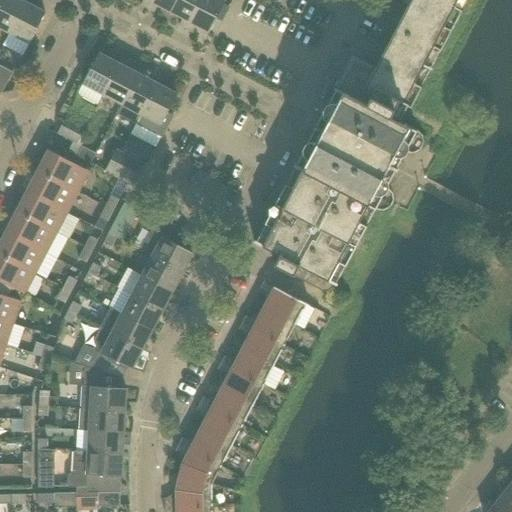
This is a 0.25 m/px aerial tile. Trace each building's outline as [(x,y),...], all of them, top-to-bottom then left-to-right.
[(26,2),(21,0),(2,0),(0,4),(0,27),(10,33),(26,2)] [(143,0),(141,5),(148,8),(152,0),(143,0)] [(155,12),(158,5),(171,12),(176,0),(152,0),(148,8),(155,12)] [(176,0),(171,12),(183,18),(180,25),(186,28),(201,0),(176,0)] [(197,25),(210,32),(226,2),(226,0),(201,0),(186,28),(193,32),(197,25)] [(360,81),(356,88),(342,80),(337,89),(336,88),(334,90),(335,90),(317,124),(296,164),(294,166),(295,167),(256,241),(256,240),(254,242),(280,256),(275,266),(322,290),(323,291),(324,291),(326,291),(327,291),(328,290),(329,290),(330,289),(331,288),(333,284),(337,286),(338,284),(337,283),(398,166),(417,130),(391,117),(399,101),(411,107),(430,72),(467,0),(411,0),(408,6),(407,5),(406,7),(407,8),(374,71),(356,61),(353,67),(352,68),(352,70),(352,71),(352,73),(353,74),(353,76),(354,77),(355,78),(357,79),(360,81)] [(10,33),(30,43),(46,13),(26,2),(10,33)] [(103,94),(119,64),(99,53),(78,93),(98,104),(103,94)] [(0,93),(2,93),(14,72),(0,64),(0,93)] [(138,74),(119,64),(103,94),(122,104),(138,74)] [(122,104),(118,113),(137,123),(157,83),(138,74),(122,104)] [(173,115),(168,112),(177,94),(157,83),(137,123),(162,136),(173,115)] [(86,128),(89,121),(69,111),(58,133),(74,141),(73,142),(81,146),(86,138),(82,136),(86,128)] [(77,155),(81,146),(73,142),(69,151),(77,155)] [(84,159),(92,163),(97,153),(89,149),(84,159)] [(142,162),(132,157),(117,149),(111,160),(136,173),(142,162)] [(89,171),(49,150),(38,170),(79,192),(89,171)] [(131,183),(136,173),(111,160),(106,170),(131,183)] [(68,212),(79,192),(38,170),(27,191),(68,212)] [(57,233),(57,232),(68,213),(68,212),(27,191),(17,211),(57,233)] [(107,206),(114,210),(119,199),(112,195),(107,206)] [(107,222),(114,210),(107,206),(100,218),(107,222)] [(47,253),(57,233),(17,211),(6,232),(47,253)] [(192,252),(198,241),(157,220),(141,250),(152,256),(183,273),(193,252),(192,252)] [(113,225),(108,233),(118,238),(122,229),(113,225)] [(47,253),(6,232),(0,243),(0,254),(36,274),(47,253)] [(113,247),(118,238),(108,233),(104,242),(113,247)] [(85,247),(93,251),(99,240),(91,236),(85,247)] [(93,251),(85,247),(79,258),(87,262),(93,251)] [(244,260),(258,267),(264,255),(250,248),(244,260)] [(0,254),(0,280),(13,287),(25,294),(36,274),(0,254)] [(173,292),(183,273),(152,256),(142,275),(173,292)] [(93,263),(89,271),(97,276),(102,267),(93,263)] [(93,285),(97,276),(89,271),(84,281),(93,285)] [(173,292),(142,275),(132,295),(163,311),(173,292)] [(70,276),(64,287),(72,291),(77,280),(70,276)] [(0,318),(14,323),(21,301),(8,296),(13,287),(0,280),(0,318)] [(264,281),(260,288),(271,294),(264,308),(298,325),(310,305),(264,281)] [(66,303),(72,291),(64,287),(58,298),(66,303)] [(153,330),(163,311),(132,295),(122,314),(153,330)] [(111,301),(106,298),(103,303),(111,308),(112,306),(112,302),(111,301)] [(68,310),(77,315),(82,306),(73,301),(68,310)] [(257,321),(246,316),(243,322),(287,345),(298,325),(264,308),(257,321)] [(73,323),(77,315),(68,310),(63,319),(73,323)] [(112,333),(143,349),(153,330),(122,314),(112,332),(112,333)] [(0,343),(6,345),(14,323),(0,318),(0,343)] [(243,322),(239,329),(250,334),(243,348),(275,365),(287,345),(243,322)] [(128,367),(132,369),(143,349),(112,333),(112,332),(101,327),(95,339),(96,343),(93,349),(84,344),(75,362),(74,363),(85,367),(99,370),(102,371),(109,357),(128,367)] [(46,345),(42,357),(50,360),(54,348),(46,345)] [(264,385),(271,371),(275,365),(243,348),(235,362),(225,356),(221,363),(264,385)] [(47,371),(50,360),(42,357),(38,369),(47,371)] [(221,363),(218,369),(229,375),(221,388),(254,405),(264,385),(221,363)] [(85,367),(84,387),(82,387),(81,408),(125,411),(126,388),(99,386),(99,370),(85,367)] [(214,402),(204,397),(200,403),(243,426),(254,405),(221,388),(214,402)] [(39,405),(49,406),(50,391),(40,391),(39,405)] [(200,403),(197,410),(207,416),(200,429),(233,446),(243,426),(200,403)] [(49,406),(39,405),(38,415),(48,416),(49,406)] [(24,419),(32,419),(32,407),(24,407),(24,419)] [(89,430),(124,432),(125,411),(81,408),(80,430),(89,431),(89,430)] [(32,419),(24,419),(24,431),(32,431),(32,419)] [(193,443),(183,437),(179,444),(222,466),(233,446),(200,429),(193,443)] [(89,431),(88,451),(88,452),(123,454),(124,432),(89,430),(89,431)] [(38,449),(48,449),(48,439),(38,439),(38,449)] [(179,444),(176,451),(186,456),(183,463),(179,477),(213,484),(222,466),(179,444)] [(50,470),(54,466),(54,449),(38,449),(38,470),(50,470)] [(98,493),(120,492),(120,476),(122,476),(123,454),(88,452),(88,451),(79,451),(76,450),(75,452),(74,452),(73,472),(68,475),(68,486),(70,486),(70,487),(76,487),(76,492),(77,496),(87,495),(97,496),(98,493)] [(24,452),(24,465),(32,465),(32,452),(24,452)] [(32,477),(32,465),(24,465),(23,477),(32,477)] [(54,488),(54,466),(50,470),(38,470),(38,488),(54,488)] [(165,505),(213,504),(213,484),(179,477),(176,490),(177,498),(165,498),(165,505)] [(498,500),(511,510),(511,483),(498,500)] [(77,496),(76,492),(64,493),(55,493),(55,502),(65,502),(77,502),(77,496)] [(121,505),(120,492),(98,493),(97,496),(98,502),(98,506),(121,505)] [(38,503),(55,502),(55,493),(37,493),(38,503)] [(0,504),(2,504),(12,504),(12,494),(1,495),(0,494),(0,504)] [(22,494),(12,494),(12,504),(22,503),(22,494)] [(511,511),(511,510),(498,500),(488,511),(511,511)]
